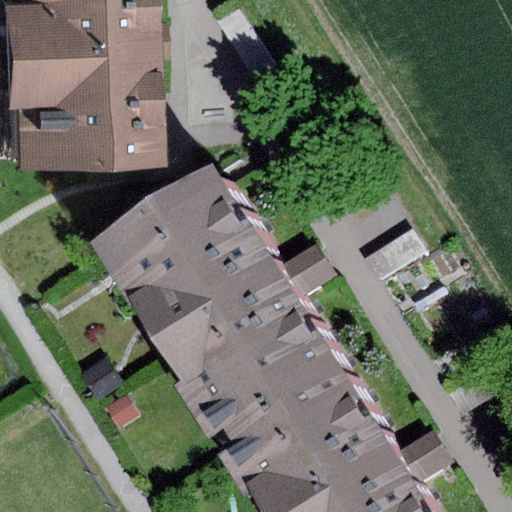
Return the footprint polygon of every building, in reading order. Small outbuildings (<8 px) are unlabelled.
[(118,0),(0,0),(0,159),(122,151),(120,49),(118,0)] [(237,2),(213,17),(262,94),(285,79),(237,2)] [(377,169),(328,198),(341,219),(389,190),(377,169)] [(113,257),(236,453),(355,378),(299,290),(232,183),(113,257)] [(413,231),(367,259),(379,280),(425,252),(413,231)] [(106,357),(81,372),(96,398),(121,383),(106,357)] [(511,385),(502,367),(454,393),(466,416),(511,391),(511,385)] [(439,511),(415,473),(355,378),(236,453),(273,511),(439,511)] [(127,396),(107,408),(119,428),(139,416),(127,396)] [(511,441),(489,456),(503,477),(511,471),(511,441)]
